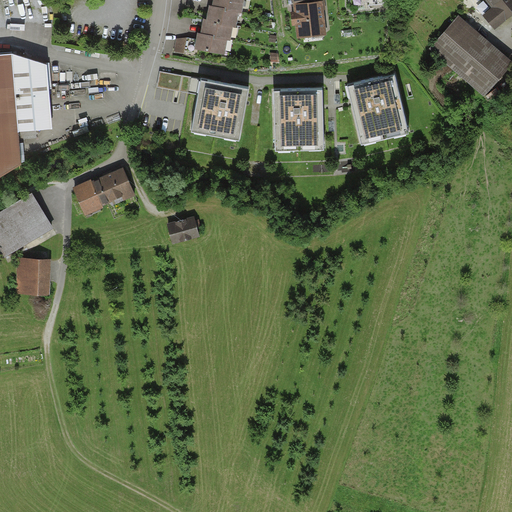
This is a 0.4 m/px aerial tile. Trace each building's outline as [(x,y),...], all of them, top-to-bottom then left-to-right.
[(248,0),(215,0),(214,9),(210,8),(208,22),(204,21),(202,37),(199,36),(196,49),(224,54),(226,39),(229,40),(231,26),(236,27),(238,13),(242,14),(245,0),(248,1),(248,0)] [(329,34),(325,0),(298,0),(303,37),(329,34)] [(511,0),(485,0),(492,8),(484,15),(496,28),(511,15),(511,0)] [(511,65),(511,60),(464,18),(436,50),(487,94),(511,65)] [(186,52),(189,39),(179,37),(176,50),(186,52)] [(0,177),(28,160),(25,130),(59,127),(53,64),(19,51),(0,53),(0,177)] [(199,96),(201,80),(160,72),(157,87),(199,96)] [(401,72),(344,86),(358,144),(415,131),(401,72)] [(250,86),(202,78),(201,80),(199,96),(192,133),(240,142),(250,86)] [(323,88),(275,90),(276,153),(325,152),(323,88)] [(126,169),(77,189),(87,215),(137,195),(126,169)] [(37,192),(0,213),(0,248),(5,257),(57,227),(37,192)] [(197,219),(169,226),(175,245),(202,237),(197,219)] [(52,292),(53,259),(21,258),(20,292),(52,292)]
